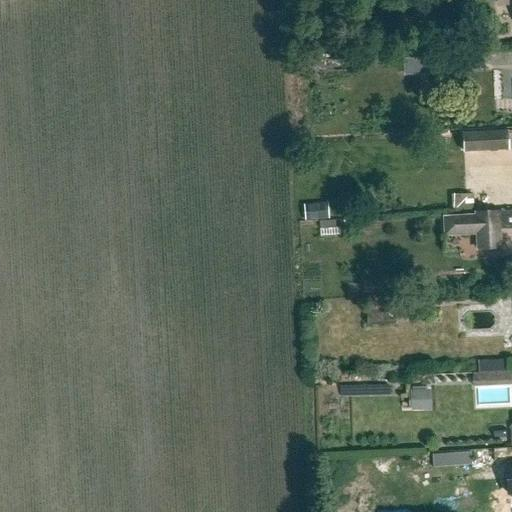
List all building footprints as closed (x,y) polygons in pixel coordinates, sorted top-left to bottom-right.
[(397,16),(398,41),(413,41),(412,16),(397,16)] [(445,57),(425,58),(426,75),(445,74),(445,57)] [(460,57),(456,67),(464,70),(468,60),(460,57)] [(404,59),(404,75),(415,75),(414,59),(404,59)] [(463,153),(508,151),(507,131),(462,133),(463,153)] [(501,250),(500,230),(499,211),(474,212),(474,215),(442,216),(443,238),(475,235),(476,251),(501,250)] [(381,296),(382,282),(363,282),(363,296),(381,296)] [(366,325),(395,324),(395,309),(366,310),(366,325)] [(473,359),(473,381),(510,381),(510,359),(473,359)] [(339,385),(339,392),(387,393),(387,385),(339,385)] [(411,391),(412,412),(431,411),(431,391),(411,391)] [(471,452),(432,455),(433,468),(472,465),(471,452)]
